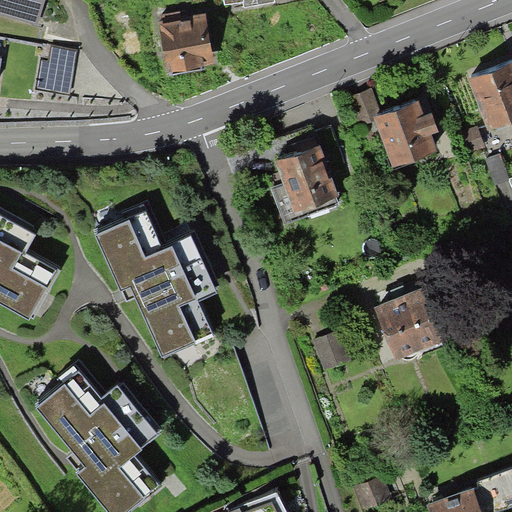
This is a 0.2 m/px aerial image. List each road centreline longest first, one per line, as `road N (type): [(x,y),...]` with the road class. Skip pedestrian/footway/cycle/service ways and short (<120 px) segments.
road 1 (residential): [(186,128),(248,241),(342,511)]
road 2 (tertiary): [(511,1),(186,128)]
road 3 (tertiary): [(186,128),(125,140),(0,143)]
